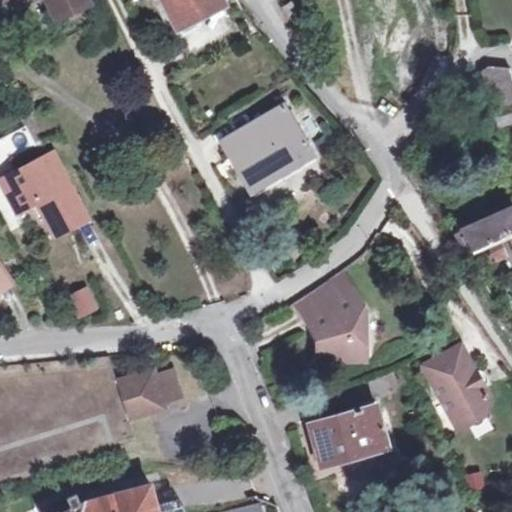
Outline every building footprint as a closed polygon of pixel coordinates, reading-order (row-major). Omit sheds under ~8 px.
[(0,0),(0,16),(34,0),(44,0),(56,24),(90,8),(86,0),(0,0)] [(223,3),(221,0),(154,0),(169,29),(223,3)] [(291,3),(283,10),(292,21),(301,14),(291,3)] [(511,77),(511,76),(486,63),(481,69),(491,100),(511,92),(511,77)] [(511,97),(491,104),(498,124),(511,119),(511,97)] [(285,106),(221,144),(250,194),(314,155),(285,106)] [(5,138),(0,140),(0,158),(12,154),(5,138)] [(50,211),(39,217),(52,241),(88,222),(53,156),(0,184),(16,215),(34,206),(44,201),(50,211)] [(44,201),(34,206),(39,217),(50,211),(44,201)] [(465,255),(510,234),(511,237),(511,203),(452,232),(465,255)] [(318,360),(364,359),(363,310),(339,269),(294,300),(317,339),(318,360)] [(0,292),(10,285),(0,270),(0,292)] [(81,322),(101,313),(89,288),(69,298),(81,322)] [(463,368),(471,364),(461,345),(453,350),(463,368)] [(490,398),(471,364),(463,368),(453,350),(423,366),(457,429),(485,413),(490,398)] [(164,404),(179,399),(169,372),(154,376),(153,373),(118,383),(129,420),(165,408),(164,404)] [(376,405),(308,425),(320,465),(387,447),(376,405)] [(155,511),(154,506),(149,487),(80,505),(74,494),(65,497),(70,509),(64,511),(260,511),(259,505),(231,511),(155,511)] [(184,511),(181,499),(154,506),(155,511),(184,511)]
